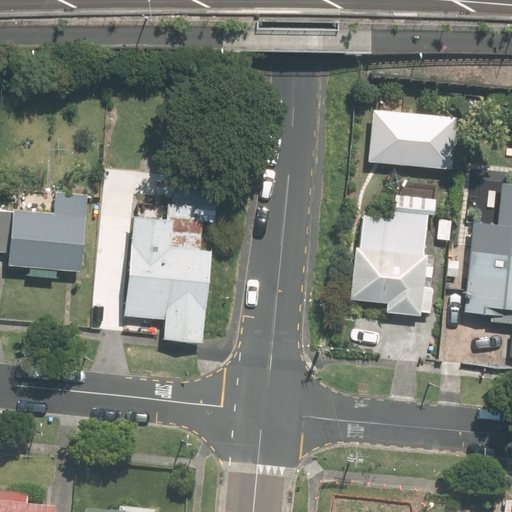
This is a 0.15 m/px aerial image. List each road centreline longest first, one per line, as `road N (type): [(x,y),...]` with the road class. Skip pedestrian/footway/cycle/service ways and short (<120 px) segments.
road 1 (tertiary): [(263,411),(291,140),(295,0)]
road 2 (residential): [(263,411),(0,385)]
road 3 (residential): [(511,436),(263,411)]
